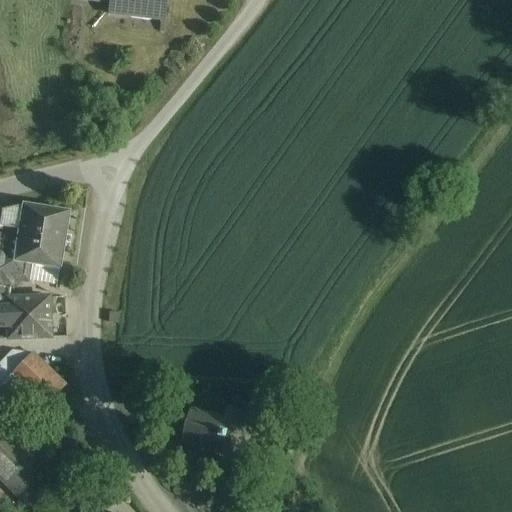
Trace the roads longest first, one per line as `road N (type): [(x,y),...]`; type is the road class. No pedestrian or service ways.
road 1 (unclassified): [(126,157),(98,227),(88,364),(112,435),(166,511)]
road 2 (unclassified): [(265,0),(126,157)]
road 3 (unclassified): [(126,157),(0,194)]
